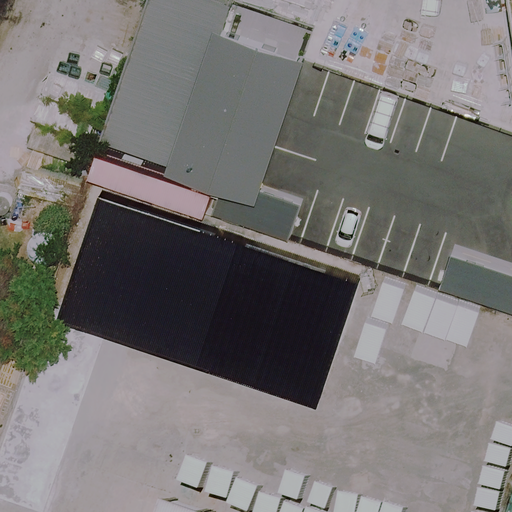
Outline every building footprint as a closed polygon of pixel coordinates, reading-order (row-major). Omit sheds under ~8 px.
[(222,1),(219,0),(143,0),(97,139),(159,159),(205,24),(213,27),(222,1)] [(205,24),(159,159),(156,168),(247,198),(297,54),(213,27),(205,24)] [(253,189),(243,221),(325,247),(335,216),(253,189)] [(511,272),(437,249),(427,279),(511,306),(511,272)] [(197,511),(160,499),(155,511),(197,511)]
